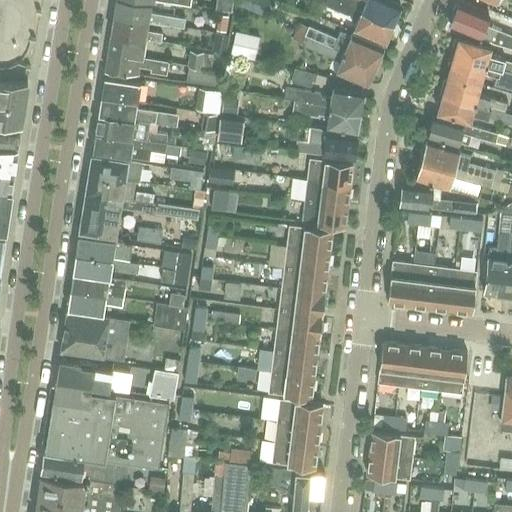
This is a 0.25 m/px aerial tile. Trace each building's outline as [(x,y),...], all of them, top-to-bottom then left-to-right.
[(185,18),(149,12),(150,2),(135,0),(116,0),(114,15),(147,21),(183,27),(185,18)] [(238,0),(236,4),(263,16),(270,0),(238,0)] [(312,0),(358,19),(353,29),(384,42),(392,22),(372,14),(339,0),(312,0)] [(364,0),(339,0),(372,14),(392,22),(400,3),(393,0),(365,0),(366,0),(364,0)] [(454,14),(449,24),(479,37),(488,41),(492,43),(511,48),(511,34),(484,23),(488,14),(459,2),(457,5),(455,6),(453,11),(454,14)] [(111,33),(144,39),(161,42),(162,32),(146,29),(147,21),(114,15),(111,33)] [(309,26),(305,35),(337,48),(374,64),(382,45),(353,33),(352,35),(341,30),(337,38),(310,26),(309,26)] [(226,52),(229,33),(219,31),(215,50),(226,52)] [(236,32),(231,53),(254,59),(259,37),(236,32)] [(108,52),(105,69),(138,75),(140,67),(151,68),(150,72),(166,75),(168,62),(158,60),(161,42),(144,39),(111,33),(108,52)] [(366,84),(374,64),(337,48),(305,35),(301,44),(340,61),(335,70),(366,84)] [(455,48),(453,55),(511,72),(511,60),(505,59),(505,58),(489,53),(491,46),(458,37),(457,40),(455,39),(453,47),(455,48)] [(188,65),(189,65),(211,69),(213,54),(190,51),(188,65)] [(230,54),(222,81),(232,83),(240,56),(230,54)] [(449,70),(448,74),(480,83),(483,73),(496,77),(494,83),(511,88),(511,72),(453,55),(451,61),(448,62),(447,67),(449,70)] [(299,69),(298,79),(326,83),(327,73),(299,69)] [(444,87),(442,94),(505,112),(508,102),(477,93),(480,83),(448,74),(446,78),(444,79),(442,84),(444,87)] [(104,76),(101,94),(137,100),(140,82),(104,76)] [(0,100),(24,101),(27,82),(0,81),(0,100)] [(329,107),(360,112),(361,103),(364,101),(365,95),(363,93),(363,91),(333,86),(331,97),(320,95),(320,93),(287,88),(285,99),(293,100),(329,107)] [(218,112),(221,92),(200,88),(196,109),(218,112)] [(101,94),(98,113),(134,119),(150,122),(164,124),(165,112),(136,108),(137,100),(101,94)] [(505,112),(442,94),(440,100),(438,101),(436,105),(438,108),(437,111),(469,120),(472,112),(489,118),(511,124),(511,113),(508,112),(505,112)] [(0,125),(21,127),(24,101),(0,100),(0,125)] [(360,112),(329,107),(293,100),(292,112),(317,116),(317,115),(328,116),(326,126),(356,131),(357,130),(360,128),(361,123),(358,120),(360,112)] [(217,114),(204,112),(202,129),(215,131),(217,114)] [(98,113),(95,131),(131,137),(166,143),(168,134),(148,131),(150,122),(134,119),(98,113)] [(220,113),(217,138),(242,141),(245,116),(220,113)] [(507,135),(434,115),(428,135),(457,143),(457,142),(467,145),(470,135),(504,145),(507,135)] [(0,145),(18,146),(21,127),(0,125),(0,145)] [(201,131),(195,130),(193,139),(213,142),(216,134),(214,133),(201,131)] [(166,143),(131,137),(95,131),(92,150),(128,156),(134,157),(149,159),(150,150),(165,153),(166,143)] [(296,150),(353,157),(354,148),(357,148),(359,138),(356,138),(356,135),(326,131),(324,142),(297,139),(296,150)] [(511,173),(495,169),(468,162),(470,153),(459,150),(460,148),(427,139),(421,158),(492,179),(509,183),(510,184),(511,176),(511,173)] [(243,158),(244,146),(232,145),(231,156),(243,158)] [(174,147),(174,157),(193,156),(192,147),(174,147)] [(0,171),(13,173),(16,150),(0,149),(0,171)] [(143,162),(92,154),(89,173),(140,181),(143,162)] [(350,184),(353,163),(309,157),(307,178),(350,184)] [(492,179),(421,158),(416,177),(449,187),(452,176),(490,187),(492,179)] [(190,188),(201,190),(203,170),(171,165),(170,176),(191,179),(190,188)] [(234,169),(209,166),(207,181),(232,185),(234,169)] [(0,192),(11,194),(13,173),(0,171),(0,192)] [(89,173),(85,192),(131,199),(134,180),(140,181),(89,173)] [(348,205),(350,184),(307,178),(304,199),(348,205)] [(452,211),(474,213),(475,203),(431,197),(433,186),(402,182),(400,203),(452,210),(452,211)] [(230,191),(214,189),(212,209),(228,211),(230,191)] [(0,211),(9,211),(11,194),(0,192),(0,211)] [(85,192),(82,210),(118,216),(120,208),(198,219),(199,209),(154,202),(135,199),(131,199),(85,192)] [(136,192),(135,199),(154,202),(155,195),(136,192)] [(345,226),(348,205),(304,199),(301,220),(345,226)] [(495,291),(503,292),(507,259),(510,231),(511,218),(511,199),(501,207),(496,247),(489,246),(488,257),(484,290),(485,290),(485,292),(495,294),(495,291)] [(118,216),(82,210),(79,229),(115,235),(118,216)] [(0,233),(6,234),(9,211),(0,211),(0,233)] [(407,223),(418,224),(420,213),(408,211),(407,223)] [(420,213),(418,224),(430,226),(431,214),(420,213)] [(449,228),(460,229),(462,217),(450,216),(449,228)] [(473,218),(462,217),(460,229),(472,230),(473,218)] [(208,224),(206,234),(218,236),(220,225),(208,224)] [(286,245),(329,250),(332,229),(309,227),(288,224),(286,245)] [(139,227),(137,238),(161,242),(163,231),(139,227)] [(511,231),(510,231),(507,259),(503,292),(511,293),(511,231)] [(76,252),(112,258),(115,258),(129,260),(131,244),(123,243),(123,240),(79,233),(76,252)] [(216,248),(218,236),(206,234),(204,246),(216,248)] [(286,245),(283,265),(327,271),(329,250),(286,245)] [(413,262),(409,303),(430,306),(435,265),(436,253),(415,250),(413,262)] [(177,251),(174,268),(188,270),(191,253),(177,251)] [(73,271),(109,276),(110,269),(136,273),(138,262),(129,260),(115,258),(112,258),(76,252),(73,271)] [(387,300),(409,303),(413,262),(393,260),(387,300)] [(201,265),(199,276),(212,278),(213,267),(201,265)] [(283,265),(281,286),(324,292),(327,271),(283,265)] [(430,306),(451,308),(456,267),(435,265),(430,306)] [(451,308),(472,311),(473,301),(477,270),(456,267),(451,308)] [(186,285),(188,270),(174,268),(172,283),(186,285)] [(73,271),(70,289),(124,297),(127,279),(109,276),(73,271)] [(212,278),(199,276),(198,288),(210,290),(212,278)] [(327,296),(324,296),(324,292),(281,286),(278,307),(322,313),(323,305),(326,305),(327,296)] [(70,289),(67,307),(103,313),(104,304),(123,307),(124,297),(70,289)] [(170,292),(167,304),(182,306),(184,294),(170,292)] [(156,302),(153,324),(184,329),(187,307),(182,306),(167,304),(156,302)] [(195,306),(193,318),(206,319),(207,308),(195,306)] [(321,321),(322,313),(278,307),(276,328),(319,334),(320,330),(323,330),(324,322),(321,321)] [(129,320),(109,317),(67,310),(60,350),(123,359),(129,320)] [(240,314),(211,310),(210,319),(239,323),(240,314)] [(204,331),(206,319),(193,318),(191,329),(204,331)] [(276,328),(273,349),(316,355),(319,334),(276,328)] [(377,382),(399,385),(404,343),(383,340),(378,377),(377,382)] [(399,385),(407,386),(420,387),(425,345),(404,343),(399,385)] [(420,387),(441,390),(446,348),(425,345),(420,387)] [(188,348),(186,359),(199,361),(200,349),(188,348)] [(446,348),(441,390),(462,393),(464,377),(467,350),(446,348)] [(271,370),(314,375),(316,355),(273,349),(271,370)] [(110,389),(113,369),(75,363),(76,360),(59,358),(56,380),(110,389)] [(199,361),(186,359),(183,377),(183,381),(196,383),(199,361)] [(255,368),(238,366),(236,376),(254,377),(255,368)] [(173,398),(178,373),(154,369),(149,395),(173,398)] [(311,397),(314,375),(271,370),(268,391),(311,397)] [(511,376),(507,376),(506,382),(502,424),(511,425),(511,376)] [(45,450),(116,461),(158,468),(168,402),(109,393),(110,389),(56,380),(45,450)] [(181,395),(179,406),(191,408),(193,397),(181,395)] [(276,418),(320,424),(323,403),(278,397),(276,418)] [(191,408),(179,406),(177,418),(190,420),(191,408)] [(383,414),(382,427),(393,428),(395,416),(383,414)] [(395,416),(393,428),(405,429),(406,417),(395,416)] [(317,445),(320,424),(276,418),(273,440),(317,445)] [(425,420),(424,431),(435,433),(437,421),(425,420)] [(437,421),(435,433),(447,434),(448,423),(437,421)] [(171,427),(168,455),(185,456),(189,430),(171,427)] [(369,452),(412,457),(415,436),(371,431),(369,452)] [(317,445),(273,440),(271,461),(315,466),(317,445)] [(232,448),(231,461),(250,463),(251,450),(232,448)] [(457,463),(459,451),(447,449),(446,461),(457,463)] [(112,482),(116,461),(45,450),(42,469),(86,475),(86,479),(119,484),(119,483),(112,482)] [(410,478),(412,457),(369,452),(367,473),(410,478)] [(219,511),(224,460),(216,459),(211,511),(219,511)] [(224,460),(219,511),(246,511),(250,463),(231,461),(224,460)] [(456,471),(457,463),(446,461),(444,473),(456,473),(456,471)] [(281,469),(267,467),(266,483),(280,485),(281,469)] [(280,492),(293,493),(295,471),(281,469),(280,485),(280,492)] [(182,471),(178,511),(189,511),(193,473),(182,471)] [(306,511),(308,494),(322,495),(324,473),(295,471),(293,493),(291,511),(306,511)] [(86,481),(41,474),(38,495),(82,501),(87,502),(120,507),(121,501),(116,500),(119,484),(86,479),(86,481)] [(463,489),(474,490),(474,479),(464,477),(463,489)] [(373,491),(384,493),(385,481),(374,479),(373,491)] [(487,480),(474,479),(474,490),(486,492),(487,480)] [(385,481),(384,493),(396,494),(397,482),(385,481)] [(419,498),(431,499),(431,487),(420,486),(419,498)] [(431,487),(431,499),(442,500),(444,488),(431,487)] [(119,511),(120,507),(87,502),(82,501),(38,495),(35,511),(119,511)]
